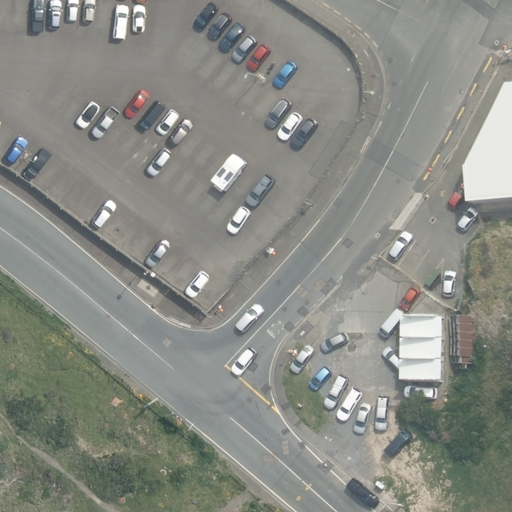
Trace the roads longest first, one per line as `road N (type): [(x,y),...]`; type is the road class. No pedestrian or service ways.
road 1 (unclassified): [(455,44),(380,184),(201,391)]
road 2 (secondary): [(201,391),(0,226)]
road 3 (secondary): [(338,511),(201,391)]
